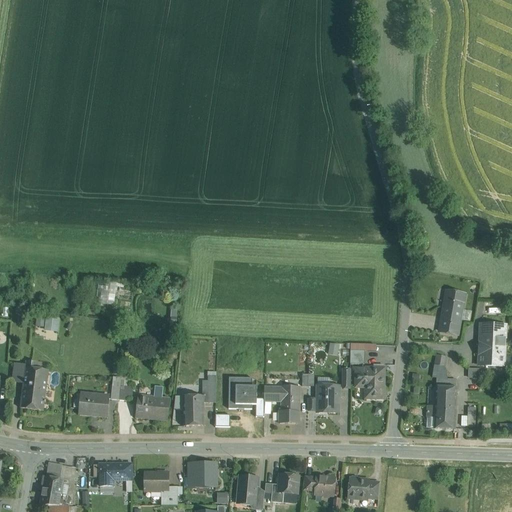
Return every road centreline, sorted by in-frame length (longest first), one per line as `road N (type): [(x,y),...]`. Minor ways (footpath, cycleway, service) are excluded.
road 1 (tertiary): [(32,447),(391,452)]
road 2 (unclassified): [(356,0),(360,95),(409,270)]
road 3 (residential): [(409,270),(391,452)]
road 4 (tertiary): [(391,452),(511,456)]
